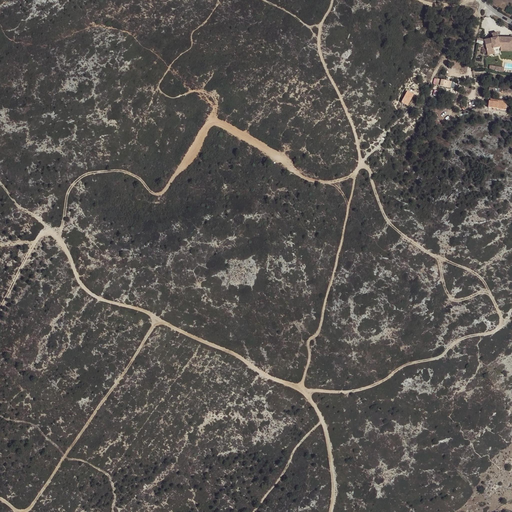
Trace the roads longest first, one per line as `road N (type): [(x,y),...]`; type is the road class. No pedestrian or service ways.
road 1 (track): [(303,389),(356,391),(500,323),(480,278),(388,221),(323,55),(322,21),(333,0)]
road 2 (track): [(331,511),(330,444),(309,395),(155,315),(92,293),(52,231),(32,243),(0,313)]
road 3 (track): [(14,510),(31,507),(160,318)]
